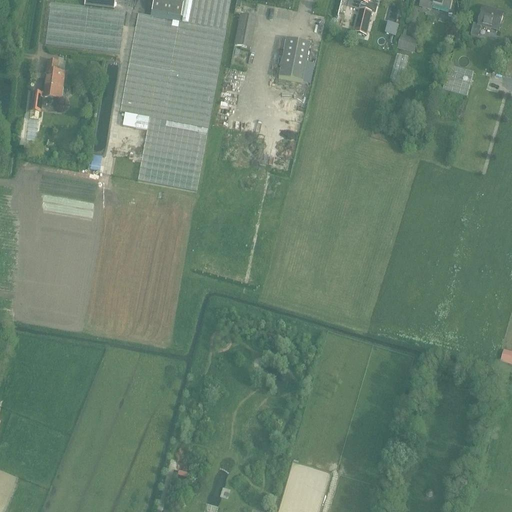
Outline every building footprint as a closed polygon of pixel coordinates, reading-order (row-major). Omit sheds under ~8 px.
[(114,10),(115,0),(84,0),(84,5),(84,7),(114,10)] [(137,16),(119,113),(123,114),(137,117),(135,130),(147,132),(137,183),(197,194),(207,129),(208,126),(230,0),(183,0),(180,18),(179,23),(137,16)] [(153,0),(151,13),(180,18),(183,0),(153,0)] [(421,0),(420,6),(427,8),(428,5),(450,11),(452,0),(421,0)] [(87,8),(50,3),(44,46),(119,55),(125,13),(87,8)] [(473,24),(470,35),(478,37),(481,27),(499,31),(503,14),(488,10),(489,8),(482,6),(478,25),(473,24)] [(354,33),(366,36),(371,13),(360,10),(354,33)] [(256,18),(240,15),(234,46),(250,49),(256,18)] [(398,49),(414,53),(417,41),(402,37),(398,49)] [(286,40),(278,80),(302,84),(309,45),(286,40)] [(309,51),(307,62),(315,63),(317,52),(309,51)] [(397,53),(391,78),(403,80),(408,56),(397,53)] [(42,95),(31,93),(29,112),(28,120),(38,122),(39,114),(42,99),(60,101),(64,74),(56,72),(57,63),(47,61),(42,95)] [(444,91),(468,97),(475,72),(450,66),(444,91)]
